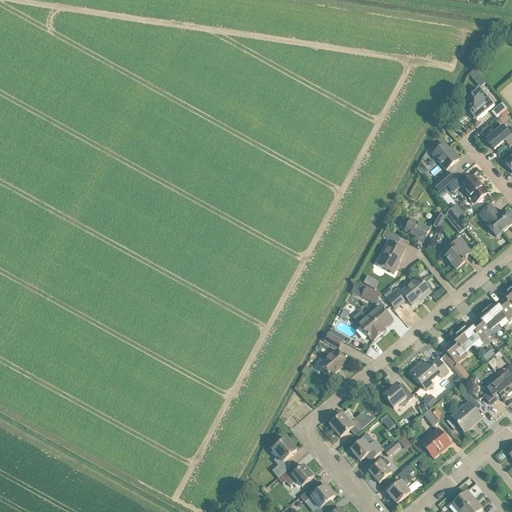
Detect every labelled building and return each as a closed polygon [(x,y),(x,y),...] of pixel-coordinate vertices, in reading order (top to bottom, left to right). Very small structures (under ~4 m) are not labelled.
[(477,122),(485,115),(494,107),(479,90),(471,97),(475,101),(474,110),(470,114),(477,122)] [(496,119),(507,110),(502,104),(491,113),(496,119)] [(511,132),(509,135),(502,127),(486,141),(494,151),(505,142),(510,148),(511,146),(511,132)] [(470,142),(476,138),(471,131),(465,136),(470,142)] [(453,155),(445,145),(432,155),(446,172),(460,160),(454,154),(453,155)] [(438,193),(454,181),(448,174),(433,186),(438,193)] [(463,175),(453,183),(459,190),(460,188),(469,199),(469,200),(469,201),(472,205),(473,205),(474,204),(475,205),(481,200),(488,194),(474,177),(468,181),(463,175)] [(498,215),(491,207),(479,216),(487,225),(486,225),(497,238),(511,225),(511,222),(503,211),(498,215)] [(449,210),(445,218),(452,227),(459,221),(449,210)] [(429,226),(437,231),(445,218),(436,213),(429,226)] [(423,243),(430,231),(419,225),(418,223),(415,221),(413,222),(411,221),(411,222),(406,220),(403,221),(400,225),(401,229),(406,231),(405,232),(423,243)] [(386,241),(387,241),(390,234),(385,231),(382,239),(386,241)] [(466,258),(472,254),(459,239),(447,250),(450,253),(445,258),(457,272),(465,265),(463,263),(464,262),(463,261),(462,261),(461,260),(464,257),(466,258)] [(405,251),(397,247),(389,242),(376,266),(394,275),(399,264),(398,264),(405,251)] [(424,299),(431,294),(419,279),(411,286),(401,294),(398,290),(386,300),(395,311),(400,306),(403,309),(401,306),(407,301),(412,307),(423,298),(424,299)] [(376,306),(382,296),(366,288),(355,282),(354,286),(362,290),(359,296),(362,297),(361,298),(376,306)] [(511,316),(511,291),(511,290),(503,297),(506,300),(502,304),(511,316)] [(498,307),(495,304),(486,311),(498,326),(507,319),(508,320),(511,316),(502,304),(498,307)] [(374,312),(359,326),(364,333),(371,340),(372,340),(373,342),(385,332),(383,330),(392,322),(386,314),(380,307),(374,312)] [(486,338),(492,334),(490,333),(498,326),(486,311),(478,318),(480,322),(476,326),(486,338)] [(472,329),(469,325),(460,333),(472,347),(481,340),(482,342),(486,338),(476,326),(472,329)] [(456,364),(466,355),(465,354),(472,347),(460,333),(452,340),(455,343),(445,351),(456,364)] [(339,350),(343,343),(329,335),(325,342),(339,350)] [(330,378),(347,364),(341,356),(337,352),(320,366),(324,371),(330,378)] [(460,372),(447,356),(443,358),(450,367),(450,366),(457,374),(461,379),(464,377),(460,372)] [(445,370),(438,362),(432,367),(430,364),(421,372),(418,368),(411,374),(425,391),(431,387),(430,384),(439,376),(441,379),(448,373),(445,370)] [(511,394),(511,368),(506,371),(508,373),(500,380),(511,394)] [(452,380),(452,383),(455,387),(461,382),(456,377),(452,380)] [(511,394),(500,380),(492,387),(490,385),(485,389),(487,391),(482,395),(491,406),(501,398),(503,401),(511,394)] [(396,387),(383,397),(390,405),(392,408),(394,409),(399,405),(405,400),(407,403),(413,398),(408,392),(402,385),(397,389),(396,387)] [(364,400),(370,395),(366,391),(360,396),(364,400)] [(469,404),(447,423),(453,430),(458,426),(464,434),(465,434),(476,424),(482,420),(474,410),(479,406),(472,398),(468,393),(463,397),(469,404)] [(428,396),(423,402),(431,409),(436,403),(428,396)] [(422,415),(428,412),(424,405),(418,408),(422,415)] [(434,428),(440,423),(429,411),(423,416),(434,428)] [(343,415),(330,427),(340,439),(350,431),(355,436),(363,429),(365,428),(369,424),(362,416),(358,419),(356,421),(348,412),(343,416),(343,415)] [(383,425),(389,419),(385,414),(379,420),(383,425)] [(443,451),(450,445),(443,437),(438,430),(421,444),(422,446),(418,450),(423,455),(427,452),(434,460),(441,454),(439,453),(443,450),(443,451)] [(359,445),(351,452),(360,463),(368,456),(372,461),(368,464),(376,458),(382,452),(374,443),(367,434),(361,439),(363,442),(359,445)] [(404,448),(409,444),(403,437),(398,442),(404,448)] [(278,479),(290,470),(284,463),(297,452),(287,440),(279,446),(273,451),(278,458),(274,462),(278,467),(272,472),(278,479)] [(389,459),(401,448),(396,442),(383,452),(389,459)] [(310,453),(313,458),(319,454),(316,449),(310,453)] [(379,485),(387,478),(391,474),(386,468),(390,465),(386,460),(369,473),(379,485)] [(397,506),(411,494),(405,488),(410,484),(406,479),(415,472),(410,466),(398,476),(403,481),(395,488),(387,494),(397,506)] [(314,479),(304,467),(296,474),(292,468),(290,470),(278,479),(278,480),(283,486),(286,483),(290,488),(297,483),(302,489),(306,485),(314,479)] [(317,495),(312,499),(321,509),(317,511),(326,511),(334,506),(330,501),(335,498),(326,487),(318,493),(317,495)] [(472,499),(467,493),(453,504),(459,511),(462,511),(475,501),(473,498),(472,499)] [(481,511),(482,511),(477,505),(478,505),(475,501),(462,511),(481,511)]
